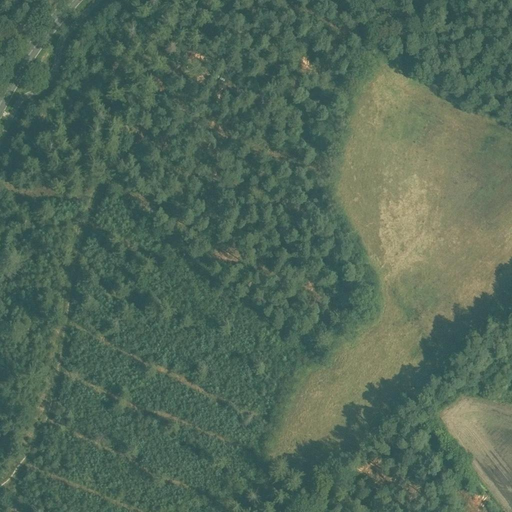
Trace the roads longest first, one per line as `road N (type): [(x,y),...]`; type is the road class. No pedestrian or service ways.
road 1 (track): [(241,0),(115,208),(86,290),(54,432),(28,479),(0,503)]
road 2 (track): [(511,93),(344,0)]
road 3 (primary): [(0,107),(74,0)]
